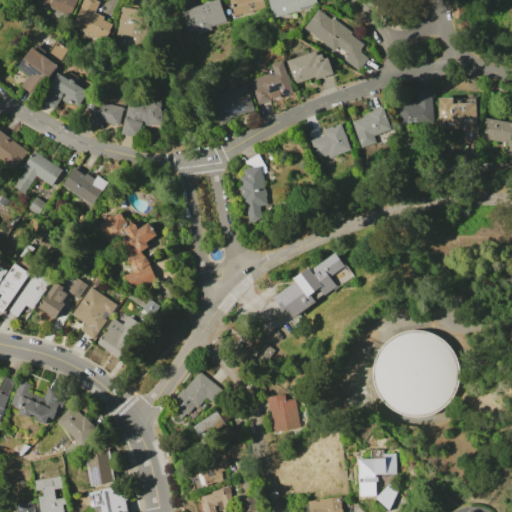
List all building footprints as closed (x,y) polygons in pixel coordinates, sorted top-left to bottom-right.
[(36,0),(78,0),(70,16),(64,13),(63,15),(36,2),(36,0)] [(72,24),(75,19),(72,18),(81,0),(98,0),(101,1),(95,12),(104,17),(103,19),(113,24),(105,40),(72,24)] [(216,0),(219,0),(227,21),(211,27),(212,29),(199,34),(198,32),(190,34),(183,12),(216,0)] [(228,0),(264,0),(266,6),(234,16),(228,0)] [(270,0),(316,0),(318,5),(275,17),(270,0)] [(122,6),(161,14),(154,42),(143,40),(139,56),(126,53),(129,37),(116,34),(122,6)] [(318,10),(331,19),(332,18),(351,32),(349,34),(362,44),(358,50),(369,58),(361,68),(350,59),(347,63),(344,60),(348,55),(337,47),(333,52),(303,29),(318,10)] [(33,47),(44,55),(55,40),(68,49),(34,96),(20,85),(28,75),(18,67),(33,47)] [(287,61),(316,50),(318,55),(322,54),(324,59),(327,57),(334,75),(316,81),(315,77),(295,84),(287,61)] [(250,81),(275,73),(272,65),(283,61),(294,92),(272,99),(273,101),(258,105),(250,81)] [(58,72),(89,92),(79,107),(71,102),(69,105),(61,100),(55,110),(43,102),(50,91),(47,90),(58,72)] [(247,85),(255,109),(231,118),(232,121),(220,125),(210,98),(247,85)] [(400,125),(398,103),(417,102),(416,91),(431,90),(433,123),(400,125)] [(439,98),(453,98),(453,103),(477,103),(477,126),(478,126),(479,144),(463,144),(463,128),(439,129),(439,98)] [(92,99),(124,108),(119,127),(104,123),(103,127),(95,125),(94,126),(86,124),(92,99)] [(130,100),(162,100),(162,124),(142,126),(138,138),(121,133),(130,100)] [(384,107),(392,130),(374,137),(377,142),(361,148),(352,122),(364,118),(363,114),(384,107)] [(486,118),(511,122),(511,157),(506,157),(508,144),(482,139),(486,118)] [(341,123),(351,149),(338,154),(338,152),(317,160),(309,141),(325,135),(323,130),(341,123)] [(0,157),(0,131),(29,151),(14,172),(4,165),(6,162),(0,157)] [(34,151),(63,171),(53,186),(37,176),(24,194),(14,187),(26,168),(24,167),(34,151)] [(250,222),(244,198),(242,199),(239,185),(241,185),(240,176),(245,175),(244,169),(251,168),(245,162),(258,154),(267,167),(266,169),(267,172),(263,174),(265,183),(264,183),(266,190),(267,189),(268,196),(267,196),(269,204),(260,206),(263,219),(250,222)] [(75,168),(85,175),(87,172),(95,178),(98,174),(109,181),(102,191),(93,185),(83,199),(63,185),(75,168)] [(0,202),(0,200),(3,195),(10,201),(6,207),(0,202)] [(36,196),(47,203),(37,216),(27,209),(36,196)] [(99,226),(107,221),(106,219),(113,214),(114,216),(121,212),(128,223),(134,219),(140,228),(151,220),(159,233),(148,240),(151,244),(144,248),(145,249),(142,251),(145,256),(146,255),(151,263),(149,264),(152,270),(153,269),(160,279),(141,291),(122,277),(131,271),(129,267),(113,242),(110,244),(99,226)] [(274,297),(295,281),(293,278),(309,266),(311,269),(334,251),(345,266),(330,277),(336,285),(293,318),(286,309),(284,310),(274,297)] [(0,258),(10,265),(0,279),(0,258)] [(0,284),(15,263),(30,273),(2,313),(0,311),(0,298),(2,296),(0,294),(0,284)] [(37,271),(52,281),(33,309),(26,304),(18,316),(10,310),(37,271)] [(93,283),(97,277),(102,281),(98,286),(93,283)] [(75,281),(86,288),(79,297),(69,291),(75,281)] [(91,287),(117,304),(93,339),(81,330),(86,324),(72,315),(91,287)] [(49,292),(68,305),(58,319),(39,307),(49,292)] [(149,299),(159,305),(151,320),(140,313),(149,299)] [(98,343),(102,337),(103,338),(109,330),(107,328),(113,319),(137,336),(121,359),(98,343)] [(385,343),(394,336),(404,331),(413,330),(422,330),(430,332),(439,336),(447,343),(453,351),(456,358),(458,364),(459,374),(458,383),(455,391),(451,398),(447,403),(441,408),(432,413),(426,415),(419,416),(409,416),(401,413),(394,410),(387,405),(382,399),(377,392),(373,380),(373,369),(375,359),(379,350),(385,343)] [(274,351),(260,338),(247,351),(261,365),(274,351)] [(198,368),(224,389),(212,404),(206,399),(196,411),(187,414),(181,421),(166,409),(198,368)] [(0,386),(4,376),(15,381),(4,408),(5,408),(0,420),(0,386)] [(20,380),(30,384),(25,397),(51,407),(54,402),(59,404),(53,419),(48,417),(45,424),(17,413),(19,408),(10,404),(20,380)] [(300,427),(263,433),(260,412),(269,410),(267,397),(285,394),(286,400),(296,398),(300,427)] [(57,421),(73,405),(98,429),(83,445),(57,421)] [(194,426),(217,411),(224,422),(201,438),(194,426)] [(230,447),(250,440),(255,454),(235,460),(230,447)] [(86,452),(110,448),(116,482),(92,486),(86,452)] [(360,459),(382,459),(382,453),(398,453),(398,473),(377,474),(378,495),(361,496),(361,482),(365,482),(365,477),(360,478),(360,459)] [(227,456),(230,465),(224,467),(225,470),(221,472),(224,481),(194,490),(190,478),(195,476),(192,467),(227,456)] [(35,480),(60,476),(62,488),(54,489),(56,499),(66,497),(67,504),(64,504),(65,511),(39,511),(38,497),(43,496),(42,489),(37,490),(35,480)] [(376,498),(391,482),(400,491),(392,509),(390,511),(376,498)] [(89,493),(121,486),(124,496),(125,496),(128,511),(102,511),(101,505),(92,507),(89,493)] [(204,511),(201,502),(204,502),(202,496),(212,494),(212,491),(229,486),(236,510),(228,511),(224,511),(223,504),(215,506),(216,511),(204,511)] [(254,497),(256,510),(243,511),(241,498),(254,497)] [(310,511),(309,501),(343,497),(344,511),(310,511)] [(15,511),(14,504),(33,500),(35,511),(15,511)]
